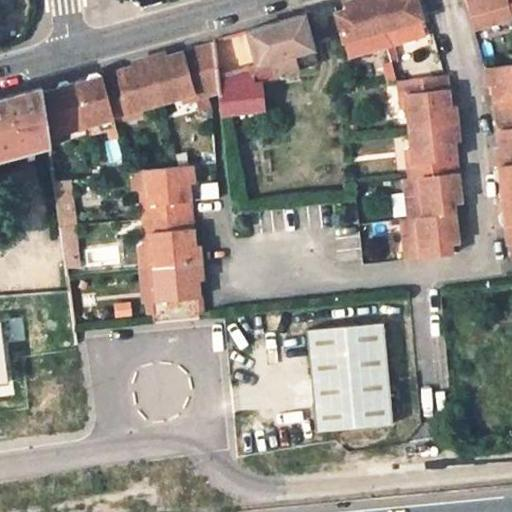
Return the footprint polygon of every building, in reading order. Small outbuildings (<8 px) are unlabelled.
[(336,58),(384,45),(370,0),(353,0),(345,3),(343,11),(325,16),(336,58)] [(370,0),(384,45),(423,34),(412,0),(370,0)] [(511,19),(511,17),(510,11),(507,0),(463,0),(472,31),(511,19)] [(303,51),(294,17),(238,32),(246,67),(209,76),(214,117),(254,110),(250,83),(287,72),(284,56),(303,51)] [(205,42),(209,76),(246,67),(238,32),(205,42)] [(185,96),(187,102),(202,97),(203,93),(199,48),(179,54),(163,59),(157,55),(141,59),(154,104),(174,99),(185,96)] [(108,124),(122,121),(119,113),(134,109),(154,104),(141,59),(129,63),(122,70),(112,73),(95,77),(108,124)] [(495,119),(511,116),(511,67),(486,70),(487,85),(492,90),(493,100),(495,119)] [(407,128),(456,124),(454,108),(448,106),(447,95),(445,75),(397,81),(399,94),(404,94),(407,128)] [(80,82),(65,86),(77,127),(92,122),(95,131),(109,126),(108,124),(95,77),(80,82)] [(53,89),(40,93),(46,135),(61,131),(64,140),(79,136),(77,127),(65,86),(53,89)] [(46,135),(40,93),(39,88),(10,96),(0,98),(0,156),(18,152),(20,158),(28,156),(27,149),(47,144),(46,135)] [(185,96),(174,99),(176,105),(187,102),(185,96)] [(119,113),(122,121),(137,117),(134,109),(119,113)] [(495,169),(511,167),(511,116),(495,119),(497,135),(498,150),(494,156),(495,169)] [(406,162),(407,178),(455,172),(462,172),(459,144),(456,124),(407,128),(411,162),(406,162)] [(124,160),(118,127),(106,129),(112,162),(124,160)] [(134,170),(137,191),(138,204),(133,205),(135,220),(183,215),(179,187),(184,183),(183,166),(134,170)] [(499,199),(511,197),(511,167),(495,169),(497,183),(499,199)] [(455,172),(407,178),(402,179),(405,217),(452,212),(451,203),(454,202),(458,198),(457,189),(455,172)] [(77,179),(59,180),(63,268),(81,267),(77,179)] [(221,181),(200,182),(201,198),(222,197),(221,181)] [(511,197),(499,199),(500,212),(502,230),(511,228),(511,197)] [(454,227),(452,212),(405,217),(400,218),(404,258),(449,253),(448,242),(450,242),(455,235),(454,227)] [(185,235),(183,215),(135,220),(137,236),(142,237),(143,247),(145,268),(191,263),(190,248),(186,246),(185,235)] [(511,260),(511,228),(502,230),(504,243),(509,247),(510,253),(511,260)] [(114,247),(88,252),(90,264),(116,259),(114,247)] [(193,277),(191,263),(145,268),(148,288),(149,300),(145,301),(147,322),(194,318),(191,295),(189,281),(193,277)] [(303,332),(313,435),(390,428),(380,325),(303,332)]
